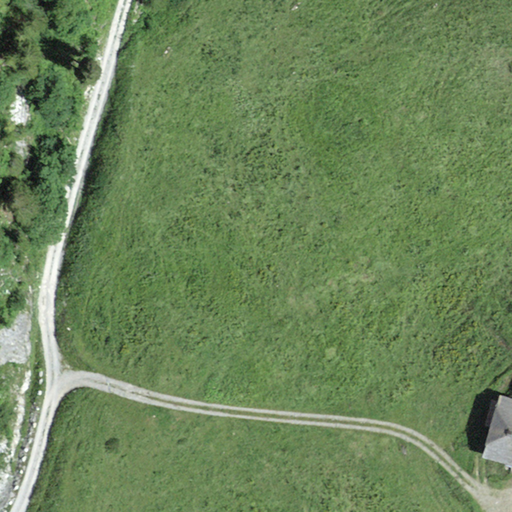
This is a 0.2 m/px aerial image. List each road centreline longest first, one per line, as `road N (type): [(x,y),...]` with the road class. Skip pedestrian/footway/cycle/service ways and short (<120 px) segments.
road 1 (track): [(127,0),(57,222),(57,428),(31,511)]
road 2 (track): [(57,369),(161,409),(404,432),(433,445),(497,511)]
